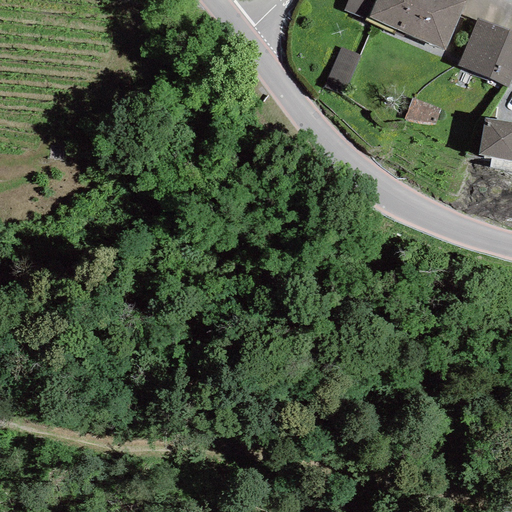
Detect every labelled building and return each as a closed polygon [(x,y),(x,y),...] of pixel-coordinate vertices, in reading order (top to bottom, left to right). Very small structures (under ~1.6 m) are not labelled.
[(368,18),(375,0),(348,0),(344,10),(367,20),(368,18)] [(375,0),(368,18),(444,51),(465,1),(463,0),(375,0)] [(511,33),(477,18),(457,66),(507,88),(511,76),(511,33)] [(342,97),(360,56),(340,47),(322,88),(342,97)] [(435,123),(441,108),(412,98),(404,119),(435,123)] [(511,122),(484,118),(478,155),(511,161),(511,122)]
